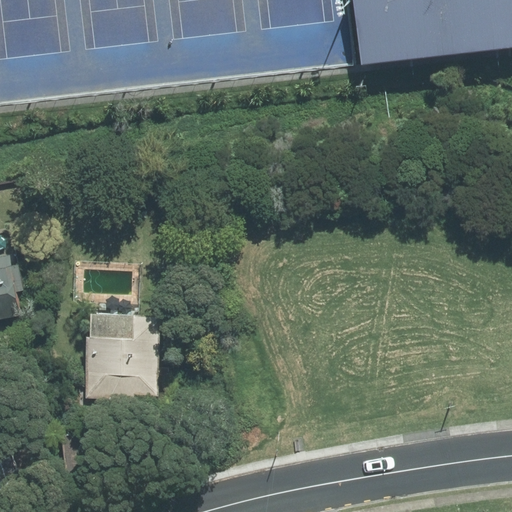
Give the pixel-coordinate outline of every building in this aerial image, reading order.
[(511,0),(349,0),(355,61),(511,47),(511,0)] [(14,253),(0,255),(0,309),(24,305),(21,290),(28,289),(23,262),(16,264),(14,253)] [(138,395),(163,396),(167,315),(97,312),(96,335),(92,335),(89,398),(138,400),(138,395)] [(113,432),(67,434),(69,464),(115,462),(113,432)] [(6,460),(0,441),(0,499),(17,493),(15,487),(28,483),(23,468),(19,469),(15,457),(6,460)]
